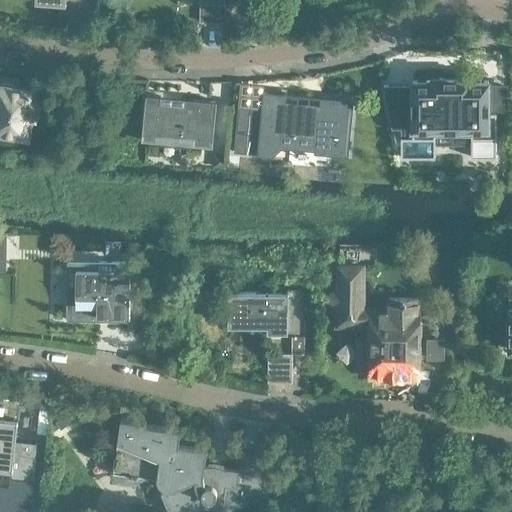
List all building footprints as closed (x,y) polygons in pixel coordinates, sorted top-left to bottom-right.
[(200,0),(200,21),(225,22),(226,1),(225,1),(224,0),(200,0)] [(355,69),(354,85),(370,86),(371,70),(355,69)] [(489,113),(489,81),(471,81),(471,78),(435,77),(435,81),(418,80),(418,84),(389,84),(392,128),(401,128),(401,156),(435,157),(435,129),(471,129),(471,157),(496,157),(497,113),(489,113)] [(31,104),(33,91),(30,91),(27,93),(20,92),(18,89),(14,84),(4,83),(0,85),(0,131),(27,135),(30,115),(34,116),(35,105),(31,104)] [(259,154),(260,144),(281,146),(317,149),(318,143),(348,145),(353,100),(330,98),(329,106),(321,105),(321,103),(287,100),(288,94),(287,94),(286,100),(264,98),(263,108),(239,105),(234,152),(259,154)] [(194,99),(193,100),(193,106),(185,105),(160,102),(161,96),(146,95),(142,140),(213,147),(217,101),(194,99)] [(214,155),(213,167),(225,168),(226,156),(214,155)] [(130,262),(111,262),(111,263),(113,263),(113,269),(77,269),(76,295),(68,295),(68,296),(73,296),(73,319),(99,320),(99,309),(129,309),(130,262)] [(362,316),(362,298),(363,267),(340,267),(340,286),(328,298),(339,310),(339,316),(348,316),(348,318),(353,318),(353,316),(362,316)] [(268,352),(268,382),(292,382),(292,354),(305,354),(306,312),(293,311),(293,301),(306,301),(306,287),(288,287),(288,292),(229,291),(229,324),(268,325),(268,334),(292,334),(292,353),(268,352)] [(419,357),(419,341),(419,334),(422,334),(422,322),(419,322),(419,311),(418,311),(418,298),(389,297),(389,315),(371,315),(371,339),(360,339),(360,364),(371,364),(371,375),(389,375),(389,374),(400,374),(400,376),(418,376),(418,357),(419,357)] [(429,340),(429,357),(443,357),(443,340),(429,340)] [(125,416),(117,471),(132,473),(132,476),(143,477),(143,474),(161,477),(164,482),(168,485),(173,487),(173,488),(166,491),(175,511),(184,511),(203,511),(205,505),(223,507),(222,511),(269,495),(271,477),(266,476),(269,455),(243,451),(241,469),(228,467),(227,468),(225,467),(223,466),(221,465),(217,465),(215,465),(212,465),(209,465),(211,447),(183,443),(185,428),(150,423),(151,420),(125,416)] [(32,500),(36,457),(38,441),(36,441),(35,456),(14,454),(17,421),(0,418),(0,467),(11,469),(8,498),(32,500)]
